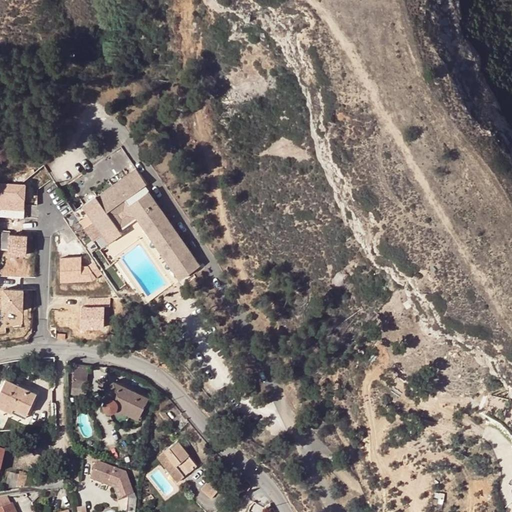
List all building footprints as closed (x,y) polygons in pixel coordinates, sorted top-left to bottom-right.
[(125,199),(147,183),(137,169),(98,195),(97,194),(74,210),(111,264),(121,258),(148,297),(167,285),(169,288),(199,266),(149,192),(130,205),(125,199)] [(0,219),(24,220),(25,186),(0,185),(0,219)] [(23,290),(3,291),(4,312),(24,311),(23,290)] [(74,378),(88,380),(89,366),(75,364),(74,378)] [(74,378),(73,386),(88,388),(88,380),(74,378)] [(37,393),(7,379),(0,393),(0,407),(12,413),(14,409),(27,415),(37,393)] [(150,398),(114,380),(105,399),(104,400),(104,402),(103,404),(104,405),(104,407),(105,409),(106,410),(108,411),(110,412),(112,412),(113,412),(122,416),(123,412),(139,420),(150,398)] [(88,395),(88,388),(73,386),(73,393),(88,395)] [(27,415),(14,409),(12,413),(25,418),(27,415)] [(284,429),(274,421),(266,431),(276,439),(284,429)] [(178,441),(157,457),(177,482),(198,466),(178,441)] [(363,487),(328,450),(324,454),(359,491),(363,487)] [(109,482),(118,485),(123,498),(127,497),(133,494),(126,473),(96,462),(90,480),(107,487),(109,482)] [(19,487),(21,475),(9,472),(5,489),(19,487)] [(22,472),(21,475),(19,487),(28,486),(30,473),(22,472)] [(107,487),(114,489),(118,500),(123,498),(118,485),(109,482),(107,487)] [(211,500),(220,490),(210,482),(201,491),(211,500)] [(135,511),(137,499),(135,499),(128,499),(126,511),(135,511)]
